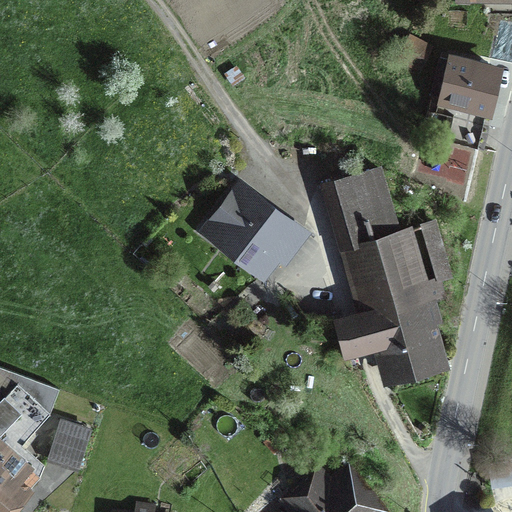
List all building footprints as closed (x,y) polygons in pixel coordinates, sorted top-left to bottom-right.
[(408,37),(397,57),(418,68),(429,48),(408,37)] [(440,57),(427,111),(452,116),(446,141),(478,148),(496,71),(440,57)] [(333,181),(372,311),(338,321),(347,354),(381,343),(391,375),(446,359),(434,321),(425,324),(419,303),(443,296),(437,278),(448,275),(434,223),(397,234),(377,168),(333,181)] [(275,245),(288,255),(305,232),(241,182),(223,206),(231,212),(212,236),(256,270),(275,245)] [(0,435),(11,445),(22,432),(32,442),(51,411),(56,390),(0,365),(0,435)] [(79,466),(88,437),(58,427),(49,457),(79,466)] [(11,445),(0,435),(0,511),(21,511),(37,494),(26,485),(39,470),(11,445)] [(367,511),(372,508),(342,472),(325,486),(332,495),(336,511),(367,511)] [(291,497),(303,511),(336,511),(332,495),(325,486),(324,487),(315,477),(291,497)]
